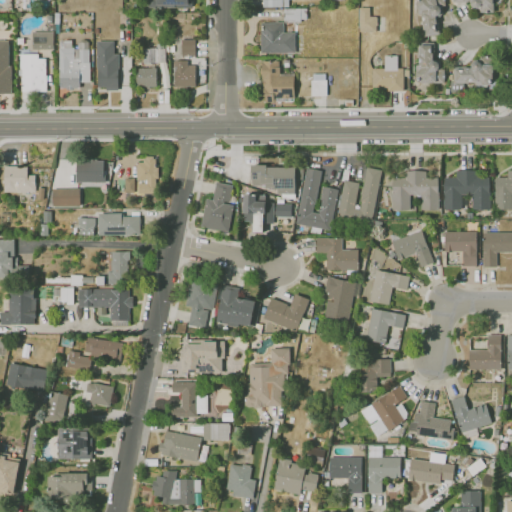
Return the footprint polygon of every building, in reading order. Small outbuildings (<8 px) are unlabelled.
[(192,7),(191,0),(147,0),(148,8),(192,7)] [(421,35),(437,34),(436,14),(444,14),(442,0),(423,0),(423,1),(419,1),(421,35)] [(452,0),(452,1),(470,1),(470,7),(479,7),(479,11),(492,11),(491,0),(452,0)] [(376,31),(376,16),(369,16),(369,6),(358,6),(358,31),(376,31)] [(302,7),(283,8),(283,19),(302,19),(302,7)] [(294,31),(282,31),(282,22),(260,21),(260,52),(294,52),(294,31)] [(32,49),(53,49),(53,31),(32,32),(32,49)] [(182,56),(195,55),(194,39),(181,39),(182,56)] [(0,93),(11,93),(10,40),(0,40),(0,93)] [(59,88),(80,88),(80,81),(89,81),(89,41),(78,41),(78,47),(71,47),(71,40),(59,40),(59,88)] [(97,41),(96,88),(118,89),(119,53),(114,53),(114,41),(97,41)] [(431,41),(416,42),(417,82),(444,81),(443,59),(432,60),(431,41)] [(165,63),(165,48),(144,48),(144,62),(165,63)] [(372,68),(371,88),(402,88),(402,67),(397,67),(397,54),(384,54),(383,68),(372,68)] [(46,92),(46,55),(21,55),(20,91),(46,92)] [(452,65),(451,91),(463,91),(463,83),(492,84),(493,58),(470,57),(470,66),(452,65)] [(293,73),(279,74),(279,60),(260,60),(261,101),(294,100),(293,73)] [(195,61),(174,62),(174,86),(195,86),(195,61)] [(156,86),(156,67),(136,68),(136,87),(156,86)] [(156,193),(157,166),(155,166),(155,156),(143,156),(143,163),(138,163),(137,193),(156,193)] [(103,182),(104,160),(76,159),(76,182),(103,182)] [(251,187),(276,188),(276,193),(295,193),(296,166),(251,165),(251,187)] [(35,175),(28,175),(28,166),(4,166),(4,192),(35,191),(35,175)] [(381,169),(364,166),(361,183),(343,180),(337,217),(372,222),(381,169)] [(296,224),(330,230),(338,188),(323,186),(318,213),(314,212),(321,170),(306,168),(296,224)] [(494,177),(494,209),(511,208),(511,169),(507,170),(507,177),(494,177)] [(392,210),(410,210),(410,195),(419,195),(419,209),(438,209),(438,177),(426,177),(426,170),(404,170),(404,177),(392,177),(392,210)] [(489,209),(489,171),(455,171),(455,177),(443,177),(443,210),(461,210),(461,195),(472,195),(472,209),(489,209)] [(124,192),(134,192),(134,178),(124,178),(124,192)] [(201,227),(229,231),(233,205),(229,204),(232,184),(215,182),(213,199),(205,198),(201,227)] [(79,188),(52,188),(52,206),(80,206),(79,188)] [(265,194),(243,194),(242,220),(253,220),(253,232),(264,232),(265,194)] [(275,216),(291,216),(291,203),(275,203),(275,216)] [(99,235),(140,235),(140,214),(98,214),(99,235)] [(94,218),(78,217),(78,234),(94,234),(94,218)] [(477,265),(476,230),(444,231),(444,251),(462,251),(463,266),(477,265)] [(397,259),(417,254),(420,266),(432,263),(423,231),(392,240),(397,259)] [(483,267),(497,266),(497,252),(511,251),(511,231),(482,232),(483,267)] [(358,249),(342,249),(342,237),(316,238),(316,252),(326,252),(326,270),(358,270),(358,249)] [(14,239),(0,238),(0,277),(9,277),(9,269),(13,269),(14,239)] [(128,251),(109,251),(110,284),(128,283),(128,251)] [(407,289),(409,275),(374,270),(370,302),(389,304),(391,287),(407,289)] [(324,317),(349,321),(353,295),(358,296),(360,282),(327,277),(325,290),(334,292),(333,301),(327,300),(324,317)] [(188,324),(205,327),(208,309),(212,310),(217,284),(190,279),(185,306),(191,307),(188,324)] [(251,327),(255,300),(238,298),(239,287),(221,284),(216,323),(251,327)] [(130,288),(79,289),(79,307),(111,307),(111,325),(130,325),(130,288)] [(9,311),(1,312),(1,325),(35,324),(34,290),(8,291),(9,311)] [(296,331),(309,299),(295,293),(290,305),(271,297),(263,317),(296,331)] [(366,339),(385,343),(388,325),(403,328),(405,314),(371,308),(366,339)] [(501,335),(487,334),(487,350),(469,349),(469,369),(501,369),(501,335)] [(123,343),(88,338),(85,355),(120,360),(123,343)] [(223,372),(222,340),(184,341),(184,351),(180,351),(181,373),(223,372)] [(247,363),(249,407),(281,406),(281,390),(285,390),(285,373),(290,373),(289,347),(270,348),(271,362),(247,363)] [(67,368),(90,369),(91,356),(80,356),(80,351),(68,351),(67,368)] [(391,376),(390,358),(362,359),(363,391),(377,390),(377,376),(391,376)] [(6,384),(43,391),(47,370),(10,362),(6,384)] [(207,412),(207,391),(196,391),(197,382),(172,381),(172,392),(181,392),(181,404),(172,404),(171,416),(197,417),(197,412),(207,412)] [(86,392),(91,392),(90,403),(110,406),(112,385),(87,382),(86,392)] [(376,437),(409,418),(399,401),(407,397),(400,386),(360,409),(376,437)] [(44,418),(64,421),(67,393),(47,391),(44,418)] [(491,424),(487,404),(467,408),(465,396),(452,399),(459,431),(491,424)] [(433,417),(435,403),(417,400),(413,428),(417,429),(416,434),(452,440),(455,420),(433,417)] [(229,440),(229,423),(203,423),(203,440),(229,440)] [(58,459),(89,459),(88,429),(58,429),(58,459)] [(262,429),(262,432),(250,431),(249,441),(268,441),(268,429),(262,429)] [(201,437),(164,430),(159,454),(196,461),(201,437)] [(367,493),(381,493),(382,478),(400,478),(401,457),(381,457),(381,446),(368,445),(367,493)] [(408,480),(441,483),(441,479),(452,481),(454,464),(444,463),(445,454),(430,452),(429,460),(410,458),(408,480)] [(20,462),(4,459),(5,454),(0,453),(0,492),(14,495),(20,462)] [(362,457),(329,456),(329,478),(348,478),(348,493),(361,493),(362,457)] [(301,494),(301,490),(316,491),(318,474),(304,472),(305,462),(278,459),(274,490),(301,494)] [(256,479),(250,478),(252,466),(230,462),(225,493),(253,498),(256,479)] [(176,479),(176,470),(166,470),(166,476),(153,477),(153,496),(162,496),(162,504),(194,504),(194,492),(200,492),(200,478),(176,479)] [(89,474),(49,473),(48,500),(84,501),(84,492),(89,492),(89,474)] [(481,490),(461,491),(461,507),(450,507),(450,511),(476,511),(476,506),(481,506),(481,490)]
